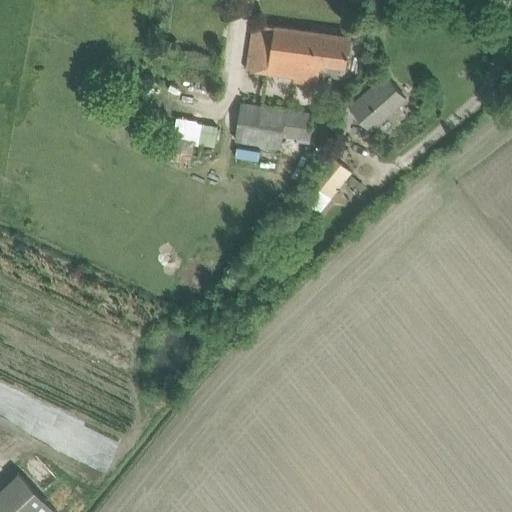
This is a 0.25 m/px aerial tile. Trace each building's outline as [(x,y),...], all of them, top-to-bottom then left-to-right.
[(305,82),(319,83),(321,64),(346,67),(351,35),(254,22),(248,70),(306,77),(305,82)] [(202,89),(213,91),(220,57),(175,49),(171,75),(203,80),(202,89)] [(351,106),(371,129),(406,98),(386,75),(351,106)] [(244,102),(238,140),(282,146),(283,134),(285,135),(296,136),(309,138),(312,139),(316,113),(244,102)] [(169,158),(191,163),(192,159),(199,160),(207,121),(178,116),(169,158)] [(268,227),(291,246),(352,170),(329,151),(268,227)] [(58,511),(19,470),(8,480),(38,511),(58,511)]
